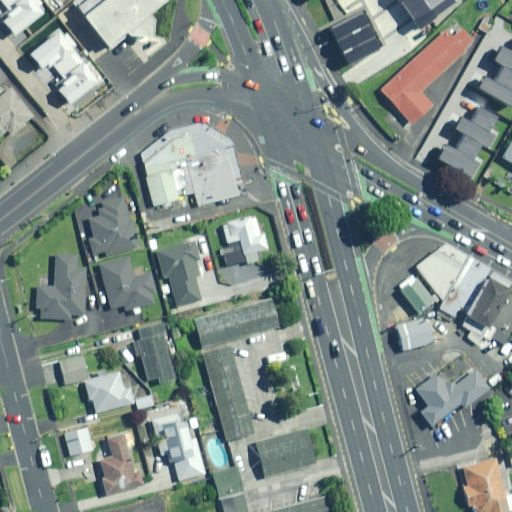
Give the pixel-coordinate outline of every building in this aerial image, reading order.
[(69,0),(107,50),(125,36),(150,39),(152,23),(146,14),(165,1),(164,0),(69,0)] [(26,24),(44,48),(35,54),(47,71),(49,69),(54,77),(62,71),(73,86),(94,70),(47,8),(26,24)] [(511,17),(506,13),(496,32),(505,36),(499,55),(489,50),(482,64),(511,79),(511,17)] [(474,41),(462,28),(451,38),(444,31),(380,92),(412,125),(432,105),(420,92),(474,41)] [(506,89),(481,79),(475,94),(465,89),(460,101),(464,121),(450,114),(440,134),(473,151),(486,143),(476,127),(486,130),(500,114),(491,107),(506,89)] [(33,118),(10,89),(0,96),(0,135),(6,130),(11,136),(33,118)] [(158,145),(134,168),(144,211),(172,205),(163,167),(167,167),(177,210),(228,198),(216,149),(195,135),(186,135),(158,145)] [(511,139),(501,158),(511,164),(511,139)] [(139,247),(125,198),(98,205),(101,216),(89,219),(94,238),(89,239),(93,255),(105,252),(106,256),(139,247)] [(260,235),(255,216),(222,225),(228,250),(223,251),(227,267),(258,259),(256,252),(269,249),(265,234),(260,235)] [(201,276),(193,243),(158,252),(164,279),(169,277),(177,307),(201,301),(196,278),(201,276)] [(450,319),(473,278),(429,249),(407,265),(435,303),(432,308),(450,319)] [(70,320),(70,316),(85,317),(87,268),(79,268),(79,256),(56,255),(55,288),(37,287),(37,308),(41,308),(40,319),(70,320)] [(135,277),(130,258),(100,265),(111,309),(124,306),(125,311),(156,304),(149,274),(135,277)] [(497,292),(478,281),(457,320),(476,330),(497,292)] [(495,343),(497,339),(511,346),(511,299),(501,294),(481,330),(488,334),(486,338),(495,343)] [(274,337),(266,309),(192,330),(199,357),(274,337)] [(428,323),(423,319),(395,328),(403,354),(434,344),(428,323)] [(174,381),(162,326),(137,331),(140,342),(134,343),(137,357),(142,356),(147,381),(157,379),(158,384),(174,381)] [(225,350),(199,357),(224,445),(250,438),(225,350)] [(88,380),(82,357),(60,363),(65,385),(88,380)] [(465,410),(490,389),(472,368),(446,389),(435,376),(416,392),(428,407),(419,415),(431,431),(461,405),(465,410)] [(123,391),(119,373),(84,382),(89,401),(92,401),(95,414),(135,403),(131,389),(123,391)] [(206,474),(189,411),(183,413),(180,403),(166,407),(169,417),(151,421),(161,456),(171,453),(178,481),(206,474)] [(93,451),(88,429),(64,435),(70,456),(93,451)] [(112,457),(98,461),(106,496),(145,486),(142,472),(136,473),(126,435),(107,440),(112,457)] [(301,438),(255,451),(265,486),(311,473),(301,438)] [(444,458),(441,444),(417,450),(420,464),(444,458)] [(511,492),(506,494),(496,457),(461,466),(467,487),(463,488),(469,511),(504,511),(511,510),(511,492)]
